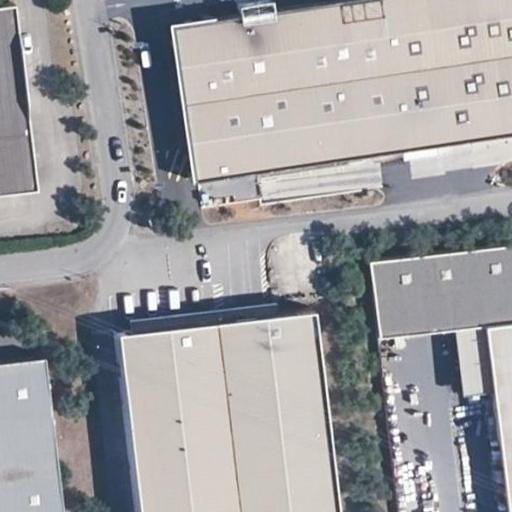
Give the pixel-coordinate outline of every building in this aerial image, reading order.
[(0,0),(0,187),(30,185),(9,0),(0,0)] [(191,177),(398,146),(511,129),(511,0),(316,0),(264,8),(265,13),(237,17),(237,14),(168,24),(191,177)] [(234,0),(237,14),(237,17),(265,13),(264,8),(263,0),(234,0)] [(511,511),(511,233),(368,250),(377,329),(452,321),(482,317),(490,383),(503,511),(511,511)] [(121,317),(122,327),(267,308),(266,298),(121,317)] [(267,308),(122,327),(106,329),(129,511),(327,511),(303,303),(267,308)] [(490,383),(482,317),(452,321),(460,386),(490,383)] [(62,511),(43,353),(0,357),(0,511),(62,511)]
